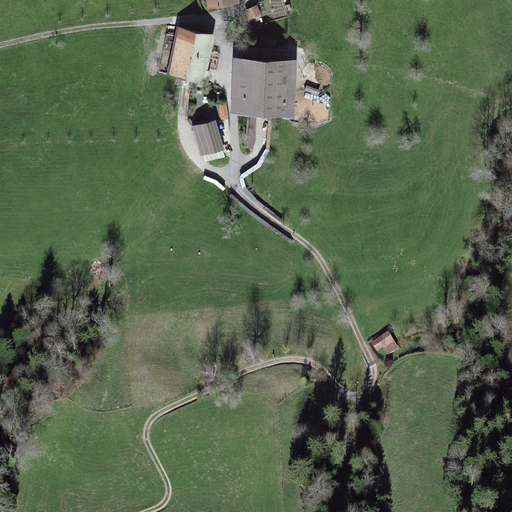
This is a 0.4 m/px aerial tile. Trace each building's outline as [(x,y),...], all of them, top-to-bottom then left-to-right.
[(179,27),(169,73),(177,75),(176,83),(196,86),(196,85),(203,86),(204,80),(200,80),(210,33),(179,27)] [(242,59),(240,109),(285,111),(287,60),(242,59)] [(319,90),(307,85),(305,91),(317,95),(319,90)] [(214,122),(193,128),(200,152),(221,146),(214,122)] [(270,213),(288,224),(305,198),(287,186),(270,213)] [(56,340),(46,332),(42,337),(53,345),(56,340)] [(392,338),(375,348),(379,356),(386,352),(391,357),(400,351),(392,338)]
